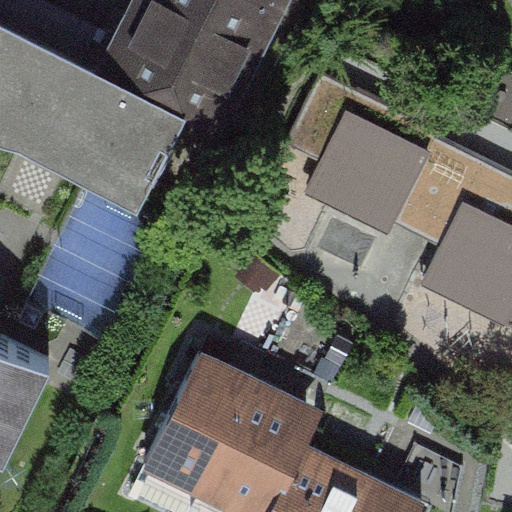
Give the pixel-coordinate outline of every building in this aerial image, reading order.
[(212,124),(275,0),(140,0),(105,70),(176,106),(212,124)] [(105,70),(0,15),(0,119),(134,188),(176,106),(105,70)] [(432,257),(421,280),(511,323),(511,198),(472,179),(486,151),(343,83),(292,190),(432,257)] [(127,462),(190,492),(245,376),(181,346),(127,462)] [(0,474),(2,476),(45,385),(0,364),(0,474)] [(190,492),(233,511),(257,511),(308,405),(245,376),(190,492)] [(341,511),(356,481),(288,450),(259,511),(341,511)] [(424,511),(356,481),(341,511),(424,511)]
